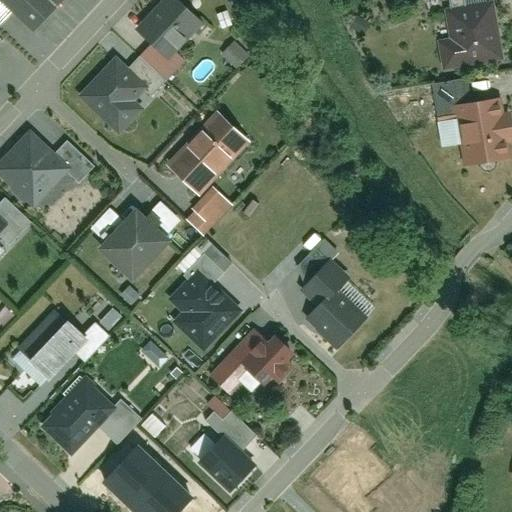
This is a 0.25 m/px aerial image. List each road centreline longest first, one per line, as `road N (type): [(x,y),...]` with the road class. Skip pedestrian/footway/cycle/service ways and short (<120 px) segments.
road 1 (residential): [(511,219),(249,511)]
road 2 (residential): [(0,123),(112,0)]
